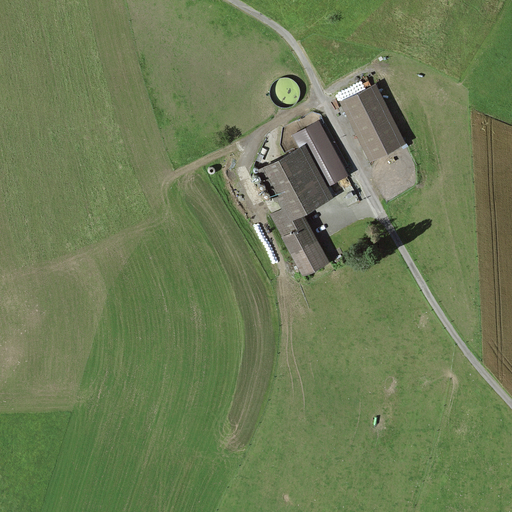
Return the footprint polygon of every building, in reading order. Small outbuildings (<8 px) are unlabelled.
[(374,155),(397,144),(368,88),(346,99),(374,155)] [(297,212),(321,200),(310,180),(311,179),(310,177),(309,177),(294,150),(262,167),(277,195),(264,202),(295,259),(288,263),(298,281),(305,277),(302,272),(323,261),(297,212)] [(259,175),(258,173),(257,172),(255,172),(253,173),(252,174),(251,175),(251,177),(251,179),(252,180),(254,181),(256,181),(257,180),(258,179),(259,178),(260,176),(259,175)] [(262,189),(264,188),(264,186),(265,185),(264,183),(263,182),(262,181),(260,181),(258,181),(257,182),(256,184),(256,185),(256,187),(257,188),(259,189),(260,189),(262,189)] [(267,197),(268,196),(269,195),(269,193),(269,191),(268,190),(266,189),(264,189),(263,190),(262,191),(261,192),(261,194),(261,196),(262,197),(264,198),(265,198),(267,197)]
